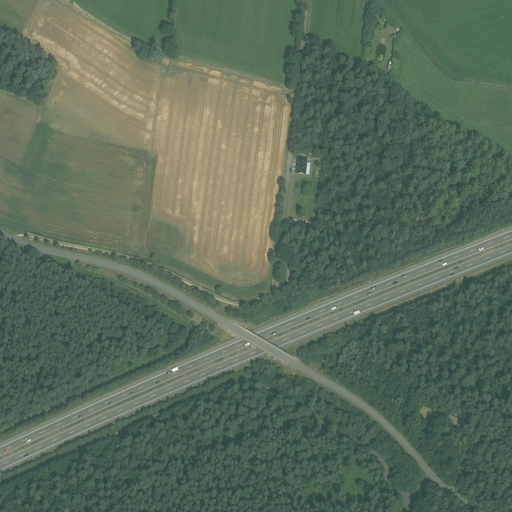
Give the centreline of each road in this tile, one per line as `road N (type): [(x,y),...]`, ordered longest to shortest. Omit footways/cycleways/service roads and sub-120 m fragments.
road 1 (motorway): [(0,467),(511,249)]
road 2 (motorway): [(511,236),(0,453)]
road 3 (unclassified): [(471,511),(396,435),(288,361),(153,284),(0,232)]
road 4 (track): [(432,477),(416,496),(396,494),(379,456),(269,391),(240,383),(0,490)]
road 5 (residential): [(279,260),(309,0)]
